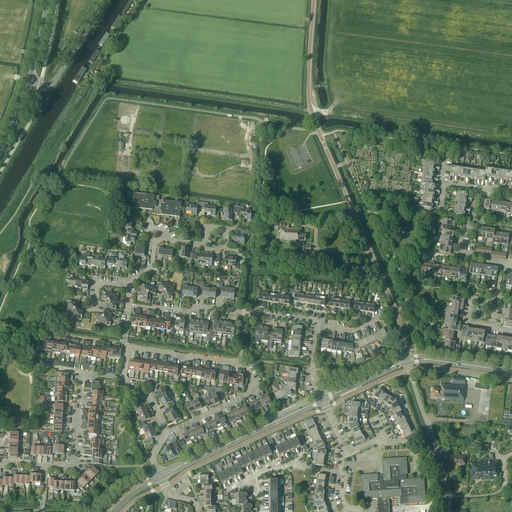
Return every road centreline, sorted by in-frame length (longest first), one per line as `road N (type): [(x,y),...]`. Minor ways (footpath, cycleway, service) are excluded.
road 1 (residential): [(313,118),(394,307),(407,360)]
road 2 (residential): [(166,432),(245,396),(252,380),(239,363),(127,347)]
road 3 (residential): [(317,327),(314,319),(287,315),(129,305)]
road 4 (residential): [(0,463),(73,462),(81,372)]
road 5 (unclassified): [(450,511),(407,360)]
road 6 (tertiary): [(322,399),(190,461)]
road 7 (unclassified): [(28,82),(51,84),(105,0)]
